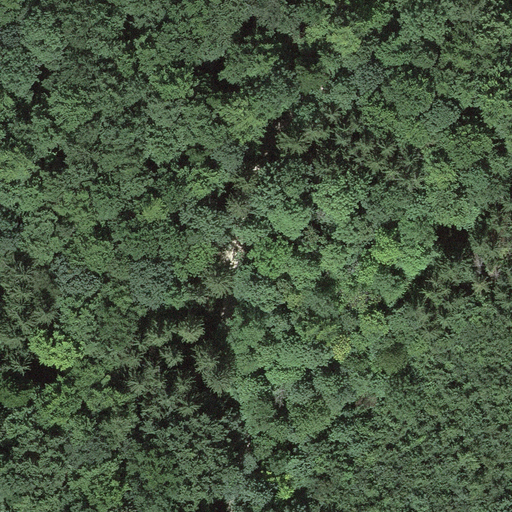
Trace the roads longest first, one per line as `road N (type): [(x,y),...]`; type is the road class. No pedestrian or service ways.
road 1 (track): [(422,0),(352,44),(280,119),(255,169),(235,231),(226,305),(241,406),(234,511)]
road 2 (track): [(243,460),(314,421),(403,285),(511,163)]
